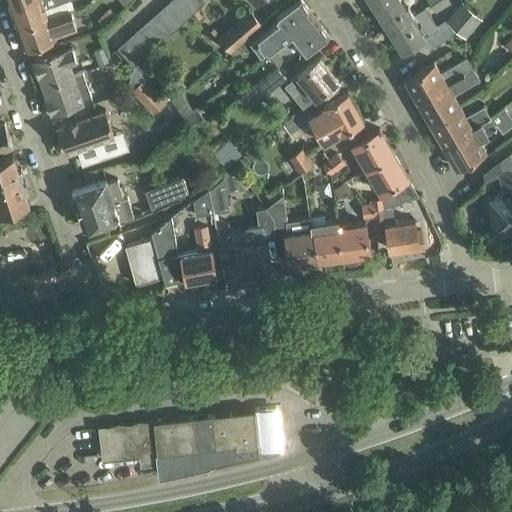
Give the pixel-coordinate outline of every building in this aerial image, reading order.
[(70,8),(76,6),(73,0),(25,0),(11,5),(18,25),(60,11),(70,8)] [(170,0),(163,7),(181,26),(190,18),(172,0),(170,0)] [(172,0),(190,18),(199,10),(189,0),(172,0)] [(204,0),(189,0),(199,10),(207,3),(204,0)] [(261,56),(289,36),(316,17),(303,0),(296,0),(276,16),(279,20),(263,32),(250,41),(261,56)] [(371,0),(377,9),(390,0),(371,0)] [(390,0),(377,9),(390,29),(414,13),(408,4),(404,6),(400,0),(390,0)] [(457,28),(473,9),(463,1),(448,19),(457,28)] [(105,25),(116,13),(109,6),(98,18),(105,25)] [(414,13),(390,29),(404,50),(439,27),(425,6),(414,13)] [(172,34),(181,26),(163,7),(154,15),(172,34)] [(60,11),(18,25),(25,47),(56,36),(77,29),(70,8),(60,11)] [(482,17),(473,9),(457,28),(466,36),(482,17)] [(252,11),(221,36),(231,48),(262,22),(252,11)] [(145,23),(163,42),(172,34),(154,15),(145,23)] [(316,17),(289,36),(292,40),(276,51),(285,62),(300,51),(302,54),(329,34),(316,17)] [(154,50),(163,42),(145,23),(137,32),(154,50)] [(137,32),(128,40),(145,58),(154,50),(137,32)] [(243,38),(231,48),(237,56),(249,46),(243,38)] [(145,58),(128,40),(119,48),(135,66),(145,58)] [(43,85),(76,74),(71,61),(78,58),(74,45),(35,58),(35,59),(34,59),(35,62),(32,63),(35,72),(39,70),(40,73),(39,73),(43,85)] [(107,49),(96,54),(101,65),(112,60),(107,49)] [(338,78),(320,55),(285,83),(293,93),(304,84),(315,98),(338,78)] [(466,73),(471,62),(467,55),(441,70),(435,59),(406,76),(407,79),(404,80),(409,89),(412,87),(419,100),(466,73)] [(480,78),(471,62),(466,73),(419,100),(425,110),(422,111),(429,123),(461,104),(454,93),(480,78)] [(286,76),(278,66),(245,92),(254,103),(286,76)] [(76,74),(43,85),(47,96),(47,95),(48,98),(44,99),(48,108),(51,107),(52,110),(53,110),(93,97),(88,82),(79,85),(76,74)] [(165,104),(143,79),(130,91),(153,115),(165,104)] [(186,86),(181,79),(164,93),(169,100),(186,86)] [(364,119),(348,90),(323,104),(324,106),(310,115),(317,128),(325,141),(364,119)] [(185,116),(186,115),(194,109),(183,93),(173,99),(185,116)] [(438,132),(445,143),(491,116),(484,104),(467,114),(461,104),(429,123),(435,134),(438,132)] [(511,114),(505,104),(492,112),(503,128),(511,121),(511,114)] [(197,107),(194,109),(186,115),(197,130),(207,121),(197,107)] [(106,108),(57,125),(66,151),(115,134),(106,108)] [(498,126),(491,116),(445,143),(451,154),(448,156),(453,164),(456,163),(457,166),(487,148),(480,137),(498,126)] [(0,148),(13,144),(5,120),(0,122),(0,148)] [(367,167),(394,151),(380,127),(352,143),(367,167)] [(227,139),(213,151),(223,164),(238,153),(227,139)] [(303,145),(288,155),(300,172),(314,162),(303,145)] [(323,163),(332,174),(346,163),(337,151),(323,163)] [(408,176),(394,151),(367,167),(381,192),(408,176)] [(485,182),(500,173),(502,194),(486,196),(488,209),(492,209),(494,229),(496,229),(498,232),(506,231),(508,228),(511,227),(511,171),(510,152),(499,161),(483,172),(485,182)] [(0,184),(22,177),(21,175),(23,172),(21,166),(18,165),(14,153),(0,157),(0,184)] [(227,211),(224,191),(246,188),(232,169),(212,186),(215,213),(227,211)] [(190,196),(182,174),(145,187),(152,210),(161,206),(190,196)] [(22,177),(0,184),(0,209),(29,200),(25,188),(27,185),(25,179),(22,178),(22,177)] [(107,179),(72,190),(73,192),(77,203),(76,204),(77,206),(78,206),(79,210),(79,212),(80,212),(84,224),(84,226),(118,215),(120,222),(130,218),(127,208),(117,179),(108,182),(107,179)] [(351,190),(346,180),(334,187),(339,197),(351,190)] [(279,185),(267,195),(270,198),(282,188),(279,185)] [(196,215),(214,213),(210,186),(194,199),(196,215)] [(284,191),(271,202),(276,232),(276,234),(286,232),(290,263),(318,259),(312,222),(312,215),(288,218),(284,191)] [(364,216),(374,214),(373,209),(386,207),(388,206),(386,207),(384,196),(370,198),(371,202),(362,203),(364,216)] [(265,233),(276,232),(271,202),(267,206),(257,207),(260,232),(249,234),(250,242),(236,244),(237,251),(233,251),(236,270),(270,266),(267,240),(265,233)] [(373,209),(374,214),(377,239),(388,237),(390,248),(424,243),(421,224),(416,225),(415,219),(395,222),(393,205),(388,206),(386,207),(373,209)] [(477,206),(462,212),(468,226),(482,220),(477,206)] [(172,214),(152,230),(166,282),(186,278),(186,279),(217,274),(213,245),(212,245),(209,224),(194,226),(197,248),(181,250),(182,251),(178,252),(172,214)] [(338,218),(312,222),(318,259),(343,255),(339,224),(338,224),(338,218)] [(339,224),(343,255),(370,251),(366,220),(339,224)] [(129,263),(134,282),(161,275),(157,256),(151,236),(124,243),(129,263)] [(255,408),(126,423),(129,455),(141,454),(142,462),(159,460),(158,452),(236,442),(236,446),(259,444),(255,408)]
